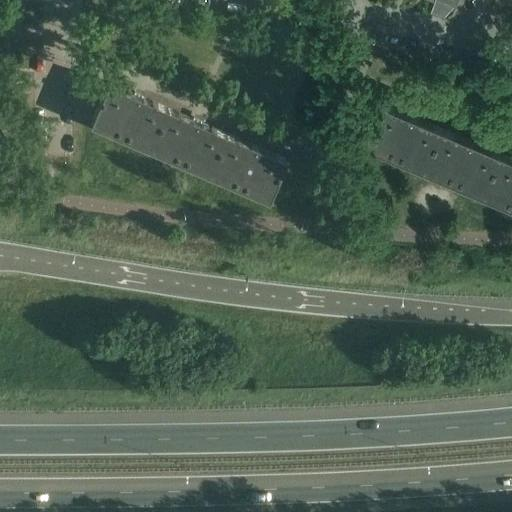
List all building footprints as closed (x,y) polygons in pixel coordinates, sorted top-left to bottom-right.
[(168,108),(142,97),(143,96),(135,92),(134,94),(108,83),(91,123),(150,149),(168,108)] [(444,128),(418,117),(419,115),(411,112),(410,114),(384,102),(367,143),(426,169),(444,128)] [(226,133),(201,123),(201,122),(201,121),(194,117),(193,119),(168,108),(150,149),(209,174),(226,133)] [(502,153),(477,143),(477,142),(477,141),(469,137),(469,139),(444,128),(426,169),(485,194),(502,153)] [(286,159),(260,148),(259,148),(260,146),(252,143),(252,144),(226,133),(209,174),(268,200),(286,159)] [(511,157),(502,153),(485,194),(511,205),(511,157)]
